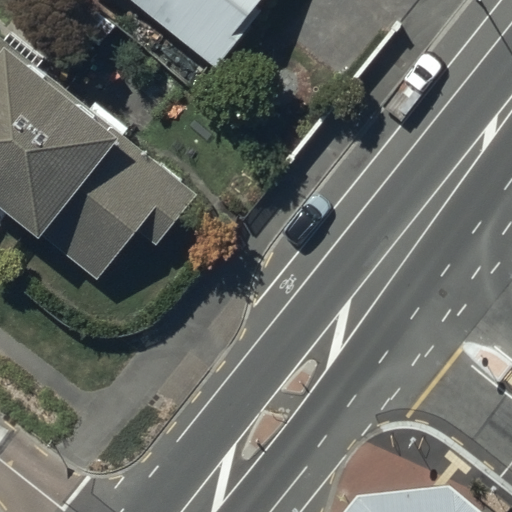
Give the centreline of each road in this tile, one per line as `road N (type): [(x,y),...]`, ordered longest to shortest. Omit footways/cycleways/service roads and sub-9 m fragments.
road 1 (secondary): [(197,511),(380,278)]
road 2 (secondary): [(380,278),(511,107)]
road 3 (residential): [(380,278),(511,379)]
